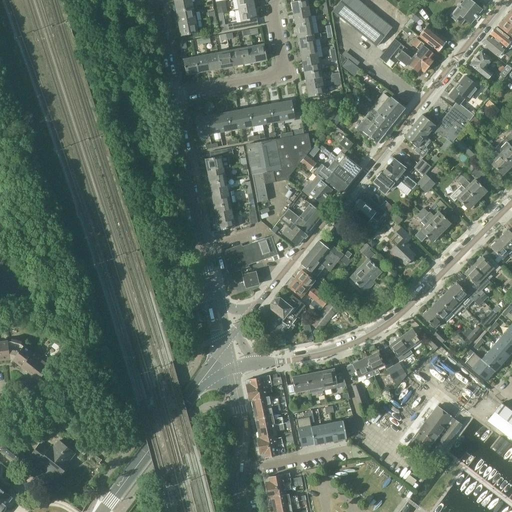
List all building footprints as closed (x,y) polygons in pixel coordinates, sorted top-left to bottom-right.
[(175,0),(174,0),(176,12),(193,9),(191,0),(175,0)] [(236,0),(238,10),(238,11),(255,8),(253,0),(236,0)] [(290,3),(293,15),(316,11),(316,10),(309,11),(307,0),(293,0),(294,2),(290,3)] [(383,52),(392,40),(385,35),(391,27),(356,0),(342,0),(333,11),(376,46),(383,52)] [(465,0),(462,4),(460,3),(458,3),(456,5),(457,7),(458,9),(451,17),(461,25),(465,20),(471,24),(482,10),(471,2),(470,3),(465,0)] [(217,17),(218,22),(219,32),(245,28),(244,22),(257,20),(255,8),(238,11),(238,10),(234,11),(237,23),(225,25),(223,13),(216,15),(217,17)] [(176,12),(178,25),(201,20),(199,12),(194,13),(193,9),(176,12)] [(293,15),(295,27),(312,24),(310,16),(317,15),(316,11),(293,15)] [(415,23),(420,18),(414,14),(410,19),(415,23)] [(511,25),(504,19),(498,27),(511,38),(511,37),(511,25)] [(201,20),(178,25),(181,37),(198,33),(197,28),(202,27),(201,20)] [(295,27),(297,39),(320,34),(320,33),(314,35),(312,24),(295,27)] [(404,26),(401,29),(406,34),(410,30),(404,26)] [(424,31),(419,37),(438,52),(439,52),(440,52),(443,48),(443,47),(446,42),(431,30),(431,29),(427,26),(424,31)] [(496,28),(489,36),(502,46),(503,45),(509,50),(511,45),(509,43),(511,40),(496,28)] [(297,39),(299,51),(316,47),(315,40),(321,38),(320,34),(297,39)] [(502,46),(489,36),(481,45),(497,58),(503,50),(506,53),(504,54),(508,58),(511,52),(508,50),(509,50),(503,45),(502,46)] [(401,52),(398,49),(401,44),(394,38),(392,40),(383,52),(379,58),(383,61),(387,56),(390,58),(393,54),(397,57),(396,59),(406,67),(408,65),(419,74),(421,71),(424,73),(429,67),(414,55),(415,55),(407,49),(404,52),(409,55),(409,54),(413,57),(411,59),(401,52)] [(418,50),(415,55),(414,55),(429,67),(434,60),(431,58),(434,55),(422,46),(424,44),(416,39),(411,45),(418,50)] [(248,48),(241,49),(244,65),(255,63),(252,47),(251,42),(247,42),(248,48)] [(264,45),(252,47),(255,63),(267,61),(264,45)] [(299,51),(301,62),(318,59),(316,47),(299,51)] [(241,49),(229,51),(232,67),(244,65),(241,49)] [(229,51),(218,53),(221,69),(232,67),(229,51)] [(469,65),(487,80),(492,74),(486,68),(492,60),(481,51),(469,65)] [(218,53),(206,56),(209,71),(221,69),(218,53)] [(206,56),(195,58),(198,73),(209,71),(206,56)] [(198,73),(195,58),(183,60),(185,70),(184,70),(185,74),(186,74),(186,75),(198,73)] [(301,62),(303,74),(320,71),(318,59),(301,62)] [(505,68),(500,74),(504,78),(511,68),(507,65),(505,68)] [(303,74),(306,86),(340,80),(339,73),(332,74),(330,76),(331,79),(322,80),(320,71),(303,74)] [(455,103),(452,107),(469,121),(474,115),(459,104),(463,98),(468,102),(479,88),(464,76),(447,97),(455,103)] [(340,80),(306,86),(308,98),(325,95),(323,87),(336,85),(341,84),(340,80)] [(345,95),(348,106),(353,102),(351,94),(345,95)] [(390,98),(389,99),(382,94),(378,99),(399,116),(404,109),(390,98)] [(378,99),(371,108),(372,109),(392,125),(399,116),(378,99)] [(291,100),(280,103),(284,121),(295,119),(291,100)] [(500,111),(489,100),(485,105),(496,115),(500,111)] [(280,103),(270,104),(273,123),(284,121),(280,103)] [(270,104),(259,106),(262,125),(273,123),(270,104)] [(259,106),(248,108),(252,127),(262,125),(259,106)] [(422,115),(412,126),(426,137),(431,131),(435,134),(437,133),(443,138),(445,135),(452,141),(469,121),(452,107),(436,127),(435,126),(422,115)] [(248,108),(238,110),(241,129),(252,127),(248,108)] [(365,117),(366,118),(365,119),(385,134),(392,125),(372,109),(369,113),(365,117)] [(238,110),(227,112),(230,131),(241,129),(238,110)] [(227,112),(216,114),(220,133),(230,131),(227,112)] [(216,114),(206,116),(209,135),(220,133),(216,114)] [(206,116),(195,118),(198,137),(209,135),(206,116)] [(385,134),(365,119),(362,123),(361,123),(356,129),(362,135),(361,135),(367,139),(369,137),(377,143),(385,134)] [(426,137),(412,126),(403,137),(416,148),(414,151),(418,154),(425,146),(426,147),(431,141),(426,137)] [(300,163),(305,156),(311,149),(308,133),(276,140),(276,139),(245,145),(251,175),(257,202),(268,200),(265,184),(287,180),(300,163)] [(511,136),(510,134),(495,149),(511,166),(511,164),(511,136)] [(339,144),(344,148),(347,151),(352,144),(344,137),(339,144)] [(454,143),(462,152),(467,147),(458,138),(454,143)] [(361,169),(340,153),(337,158),(331,153),(331,151),(322,144),(318,149),(322,152),(354,177),(361,169)] [(511,166),(495,149),(490,145),(486,148),(493,155),(486,163),(492,170),(494,168),(501,175),(511,166)] [(205,160),(207,172),(229,168),(227,155),(233,154),(232,148),(209,152),(211,159),(205,160)] [(335,169),(332,173),(347,186),(354,177),(322,152),(319,156),(335,169)] [(305,156),(300,163),(310,171),(315,164),(305,156)] [(401,182),(405,185),(411,191),(415,187),(401,175),(406,169),(392,157),(389,157),(386,160),(387,164),(388,165),(385,168),(401,182)] [(421,159),(418,164),(427,171),(431,167),(421,159)] [(315,173),(317,175),(323,180),(341,194),(347,186),(332,173),(328,178),(320,171),(324,166),(322,164),(315,173)] [(427,171),(418,164),(413,169),(423,176),(427,171)] [(207,172),(210,184),(226,180),(231,179),(229,168),(207,172)] [(385,168),(382,172),(380,171),(377,171),(374,174),(375,177),(371,181),(379,188),(378,189),(385,195),(389,190),(392,192),(401,182),(385,168)] [(484,176),(477,168),(471,173),(479,181),(484,176)] [(461,185),(465,189),(477,200),(486,191),(475,180),(470,184),(464,178),(459,174),(455,179),(455,180),(461,185)] [(323,180),(317,175),(311,182),(309,181),(302,190),(309,196),(310,195),(321,204),(332,191),(322,182),(323,180)] [(425,175),(421,179),(430,188),(434,184),(425,175)] [(430,188),(421,179),(416,185),(425,194),(430,188)] [(210,184),(212,195),(229,192),(229,191),(226,180),(210,184)] [(458,189),(461,185),(455,180),(452,183),(458,189)] [(401,190),(408,195),(411,191),(405,185),(401,190)] [(465,189),(456,198),(468,210),(477,200),(465,189)] [(212,195),(214,207),(231,204),(231,203),(236,202),(234,190),(229,191),(229,192),(212,195)] [(385,212),(364,195),(360,200),(358,200),(350,210),(350,211),(348,214),(354,220),(356,217),(365,224),(371,217),(377,222),(385,212)] [(307,208),(299,217),(312,228),(322,214),(306,201),(303,205),(307,208)] [(214,207),(216,219),(233,216),(231,204),(214,207)] [(423,208),(419,211),(440,233),(450,223),(438,212),(434,216),(429,212),(428,213),(423,208)] [(289,209),(283,216),(306,234),(312,228),(299,217),(289,209)] [(255,211),(250,212),(248,212),(251,224),(258,223),(255,211)] [(389,215),(398,224),(402,220),(393,211),(389,215)] [(440,233),(419,211),(416,215),(421,220),(420,221),(424,226),(420,230),(420,231),(415,235),(421,241),(426,236),(431,242),(440,233)] [(306,234),(283,216),(283,215),(279,220),(288,227),(283,234),(289,239),(290,238),(298,244),(306,234)] [(233,216),(216,219),(219,231),(236,228),(233,216)] [(413,250),(409,246),(405,242),(410,237),(401,228),(394,235),(396,237),(392,241),(396,246),(391,251),(404,265),(406,263),(409,264),(412,264),(413,262),(414,259),(412,256),(414,255),(410,252),(413,250)] [(511,233),(508,230),(499,239),(511,251),(511,233)] [(223,254),(230,272),(278,255),(271,237),(223,254)] [(511,256),(511,251),(499,239),(490,248),(505,263),(511,256)] [(344,255),(343,254),(332,245),(328,249),(318,241),(300,263),(316,277),(324,267),(329,272),(339,260),(346,266),(351,261),(348,258),(351,255),(347,251),(344,255)] [(375,255),(374,254),(369,250),(371,247),(367,243),(359,251),(368,259),(350,278),(362,290),(364,289),(366,291),(374,284),(371,282),(381,272),(369,260),(375,255)] [(482,256),(473,265),(488,280),(492,276),(488,273),(492,268),(496,272),(501,268),(491,258),(487,262),(482,256)] [(488,280),(473,265),(469,269),(468,268),(465,272),(465,273),(464,274),(470,280),(466,284),(474,293),(483,301),(487,297),(481,291),(490,282),(488,280)] [(302,270),(294,279),(326,304),(328,300),(311,286),(315,281),(302,270)] [(255,271),(241,275),(245,289),(259,285),(255,271)] [(326,304),(294,279),(287,287),(301,298),(305,293),(320,305),(318,308),(320,310),(326,304)] [(456,283),(447,291),(459,303),(468,294),(456,283)] [(447,291),(439,300),(451,311),(455,315),(463,307),(459,303),(447,291)] [(483,301),(474,293),(470,297),(479,306),(483,301)] [(285,303),(279,298),(274,299),(270,303),(271,309),(258,323),(259,332),(266,337),(275,336),(276,334),(281,338),(287,330),(290,332),(293,328),(291,326),(291,325),(296,318),(295,317),(304,306),(303,304),(292,295),(285,303)] [(439,300),(431,308),(443,320),(451,311),(439,300)] [(337,320),(333,316),(339,308),(329,301),(311,324),(324,335),(337,320)] [(443,320),(431,308),(422,316),(434,328),(443,320)] [(314,341),(309,324),(308,321),(304,322),(309,342),(314,341)] [(477,326),(471,332),(476,336),(481,330),(477,326)] [(412,328),(400,337),(409,348),(421,340),(412,328)] [(511,329),(510,328),(503,336),(511,343),(511,329)] [(433,335),(441,343),(445,338),(437,330),(433,335)] [(476,336),(471,332),(466,338),(471,342),(476,336)] [(511,343),(503,336),(496,344),(510,356),(511,353),(511,343)] [(409,348),(400,337),(388,346),(397,357),(404,352),(407,357),(412,353),(409,348)] [(9,358),(13,359),(24,345),(21,343),(22,340),(11,338),(11,341),(7,341),(9,358)] [(438,345),(430,338),(426,341),(435,349),(438,345)] [(0,359),(9,358),(7,341),(0,341),(0,359)] [(496,344),(489,352),(503,364),(510,356),(496,344)] [(13,359),(21,366),(33,351),(32,351),(24,345),(13,359)] [(21,366),(30,373),(42,358),(33,351),(21,366)] [(365,358),(373,375),(373,376),(379,373),(377,368),(384,365),(393,380),(396,386),(402,380),(399,376),(393,366),(386,355),(381,357),(378,352),(365,358)] [(489,352),(482,361),(495,372),(496,373),(503,364),(489,352)] [(475,354),(466,364),(486,382),(495,372),(482,361),(475,354)] [(42,358),(30,373),(39,380),(50,364),(42,358)] [(366,378),(373,375),(365,358),(352,364),(352,365),(347,367),(350,373),(355,371),(358,377),(364,374),(366,378)] [(399,362),(393,366),(399,376),(405,373),(399,362)] [(334,369),(319,372),(323,390),(346,386),(342,374),(335,375),(334,369)] [(319,372),(306,374),(309,389),(310,393),(323,390),(319,372)] [(309,389),(306,374),(292,377),(293,383),(287,385),(289,395),(296,394),(295,392),(309,389)] [(244,381),(246,390),(282,383),(280,377),(270,379),(269,375),(244,381)] [(248,401),(250,401),(268,397),(268,396),(266,397),(265,393),(273,391),(271,386),(274,386),(275,389),(283,388),(282,383),(246,390),(248,401)] [(352,386),(357,402),(363,400),(358,384),(352,386)] [(268,397),(250,401),(252,410),(286,403),(285,399),(278,400),(277,398),(269,400),(268,397)] [(272,412),(280,410),(279,408),(286,407),(286,403),(252,410),(254,419),(273,415),(272,412)] [(511,412),(502,405),(492,418),(511,432),(511,412)] [(412,439),(436,457),(461,425),(437,407),(412,439)] [(254,419),(256,429),(289,422),(288,418),(282,419),(281,418),(273,419),(273,415),(254,419)] [(304,418),(296,420),(301,447),(314,444),(314,445),(315,445),(311,427),(309,417),(304,418)] [(342,421),(332,423),(336,441),(346,439),(343,420),(342,421)] [(256,429),(258,438),(277,434),(276,431),(284,429),(283,428),(290,426),(289,422),(256,429)] [(332,423),(322,425),(325,443),(336,441),(332,423)] [(322,425),(311,427),(315,445),(325,443),(322,425)] [(285,439),(286,442),(293,441),(291,432),(284,434),(285,439)] [(256,438),(258,448),(282,443),(281,438),(275,439),(274,436),(277,436),(277,434),(258,438),(256,438)] [(0,450),(20,466),(26,458),(6,441),(6,442),(0,436),(0,450)] [(39,462),(56,476),(74,453),(59,441),(54,449),(51,447),(48,451),(40,444),(32,454),(40,461),(39,462)] [(282,443),(258,448),(260,455),(263,458),(284,453),(283,448),(294,445),(293,441),(286,442),(282,443)] [(265,482),(266,487),(290,482),(288,473),(268,477),(265,482)] [(406,481),(413,486),(417,481),(411,475),(406,481)] [(268,498),(270,497),(286,494),(286,490),(291,489),(290,483),(291,483),(290,482),(266,487),(268,498)] [(57,492),(61,495),(66,489),(62,486),(57,492)] [(0,510),(11,497),(0,488),(0,510)] [(270,497),(272,506),(305,499),(304,496),(297,497),(297,495),(289,497),(289,493),(286,494),(270,497)] [(272,506),(272,511),(292,511),(292,509),(300,507),(299,505),(306,504),(305,499),(272,506)]
